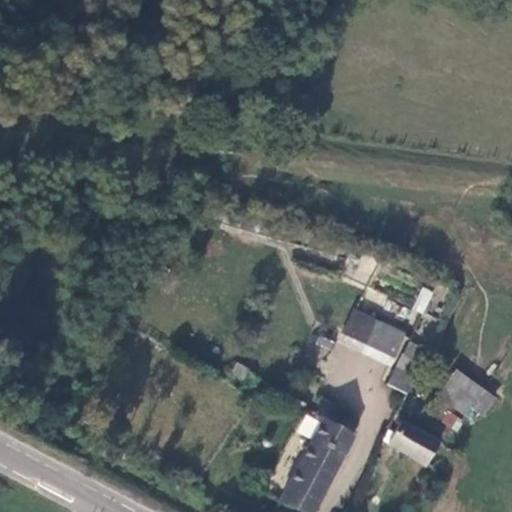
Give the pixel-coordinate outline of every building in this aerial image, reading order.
[(421,288),(412,309),(423,313),(432,292),(421,288)] [(392,355),(403,332),(373,318),(354,309),(343,332),(392,355)] [(384,382),(408,394),(424,363),(399,352),(384,382)] [(448,405),(463,415),(472,401),(457,391),(448,405)] [(349,417),(322,402),(316,413),(324,417),(321,421),(341,432),(349,417)] [(440,417),(456,427),(460,420),(445,410),(440,417)] [(324,417),(316,413),(314,417),(321,421),(324,417)] [(454,430),(456,427),(440,417),(438,420),(454,430)] [(439,440),(402,418),(401,419),(386,445),(424,467),(439,440)] [(310,511),(351,437),(341,432),(321,421),(278,502),(305,511),(310,511)]
